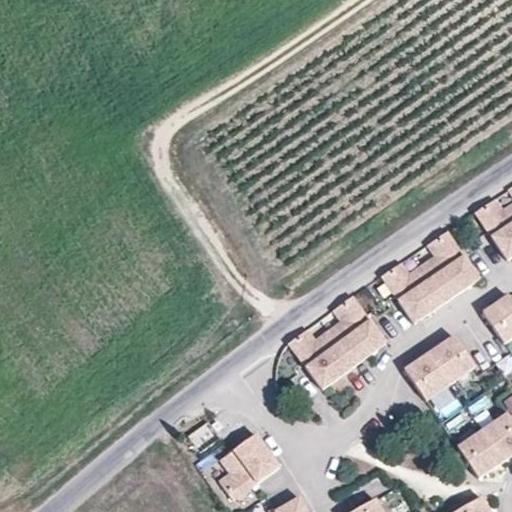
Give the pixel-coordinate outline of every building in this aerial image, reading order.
[(511,256),(511,202),(503,209),(495,198),(475,212),(507,259),(511,256)] [(480,277),(448,230),(427,244),(435,255),(422,264),(447,300),(480,277)] [(447,300),(422,264),(409,273),(401,262),(382,275),(414,323),(447,300)] [(511,337),(511,300),(508,294),(483,311),(504,343),(511,337)] [(355,365),(387,341),(353,296),(333,310),(341,320),(328,330),(355,365)] [(355,365),(328,330),(316,339),(308,328),(288,343),(323,389),(355,365)] [(475,366),(454,335),(429,352),(451,383),(475,366)] [(451,383),(429,352),(405,368),(426,400),(451,383)] [(504,461),(511,454),(511,419),(507,412),(482,429),(504,461)] [(195,447),(215,434),(207,422),(187,435),(195,447)] [(504,461),(482,429),(457,446),(479,477),(504,461)] [(280,466),(257,434),(221,460),(230,472),(219,480),(234,500),(280,466)] [(308,511),(299,496),(271,511),(308,511)] [(490,511),(482,496),(453,511),(490,511)] [(383,511),(376,498),(351,511),(383,511)]
